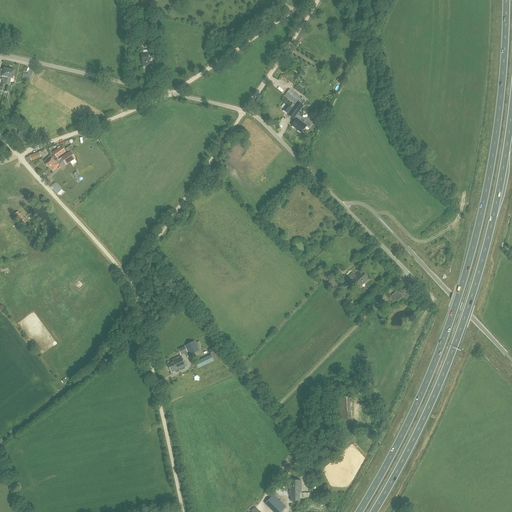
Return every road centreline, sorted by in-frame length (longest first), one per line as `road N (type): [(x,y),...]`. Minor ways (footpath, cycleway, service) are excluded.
road 1 (trunk): [(506,0),(500,101),(476,233),(436,357),(359,511)]
road 2 (trunk): [(373,511),(461,326),(492,221),(511,108)]
road 3 (unclassified): [(341,203),(244,111),(0,54)]
road 4 (track): [(139,293),(151,249),(318,0)]
road 5 (track): [(17,154),(167,96),(312,0)]
road 6 (unclassified): [(301,445),(273,410),(407,272)]
road 7 (track): [(183,511),(139,293)]
road 8 (track): [(151,249),(273,410)]
road 9 (track): [(17,154),(139,293)]
road 10 (track): [(376,215),(389,215),(422,242),(454,223),(465,191)]
